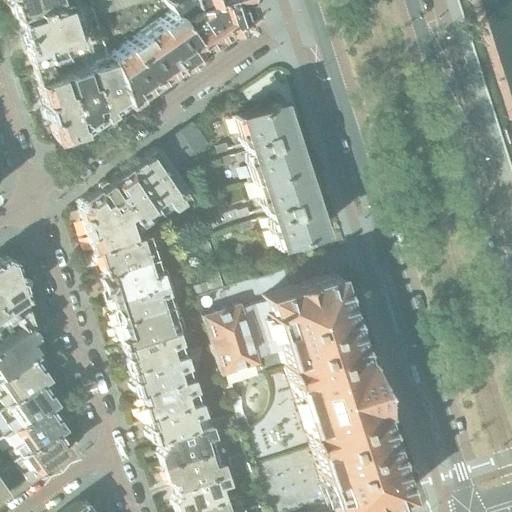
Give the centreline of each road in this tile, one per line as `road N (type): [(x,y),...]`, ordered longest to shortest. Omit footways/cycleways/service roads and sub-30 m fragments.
road 1 (tertiary): [(310,12),(466,511)]
road 2 (residential): [(26,201),(310,12)]
road 3 (tertiary): [(511,304),(412,0)]
road 4 (residential): [(110,450),(26,201)]
